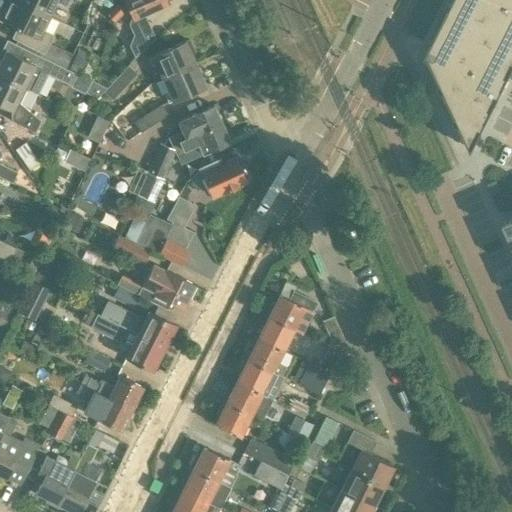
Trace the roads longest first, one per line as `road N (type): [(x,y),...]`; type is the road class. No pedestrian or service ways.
road 1 (residential): [(124,511),(293,174)]
road 2 (residential): [(442,511),(293,174)]
road 3 (residential): [(293,174),(392,0)]
road 4 (residential): [(293,174),(216,0)]
road 5 (unclassified): [(511,338),(440,180)]
